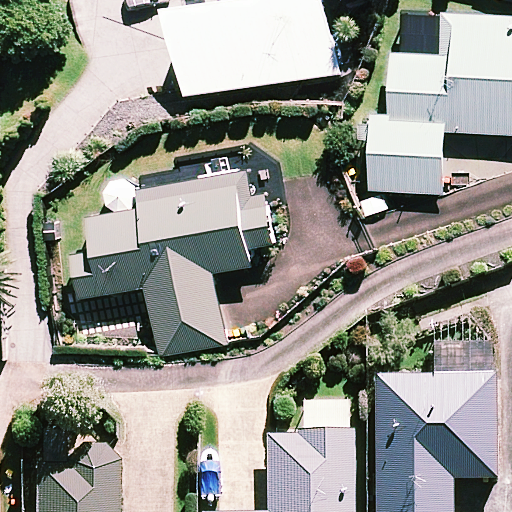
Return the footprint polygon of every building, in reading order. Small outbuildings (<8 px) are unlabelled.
[(344,76),(333,0),(270,0),(271,2),(180,15),(192,98),(344,76)] [(412,23),(410,58),(398,57),(394,120),(378,119),(373,192),(447,197),(451,133),(511,137),(511,20),(449,16),(449,25),(412,23)] [(78,253),(85,301),(149,291),(160,359),(233,347),(221,277),(258,271),(255,254),(275,251),(267,203),(247,206),(243,182),(114,202),(116,211),(89,216),(94,250),(78,253)] [(500,383),(381,381),(378,511),(454,511),(455,482),(498,483),(500,383)] [(356,511),(357,429),(272,429),(272,511),(356,511)] [(124,511),(125,455),(79,455),(79,468),(42,468),(42,511),(124,511)]
